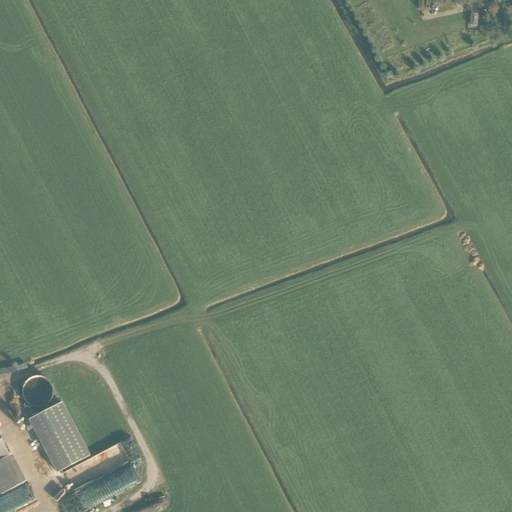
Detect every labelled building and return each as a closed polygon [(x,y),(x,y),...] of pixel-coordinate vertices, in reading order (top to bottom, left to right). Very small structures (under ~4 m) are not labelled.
[(480,28),(482,14),(474,13),(473,27),(480,28)] [(420,46),(426,61),(437,57),(431,42),(420,46)] [(27,398),(48,402),(52,379),(30,376),(27,398)] [(56,474),(90,456),(62,403),(28,421),(56,474)] [(0,438),(0,492),(1,495),(23,483),(0,438)] [(99,456),(110,475),(132,462),(122,443),(99,456)] [(0,511),(11,511),(13,511),(5,496),(0,498),(0,511)]
